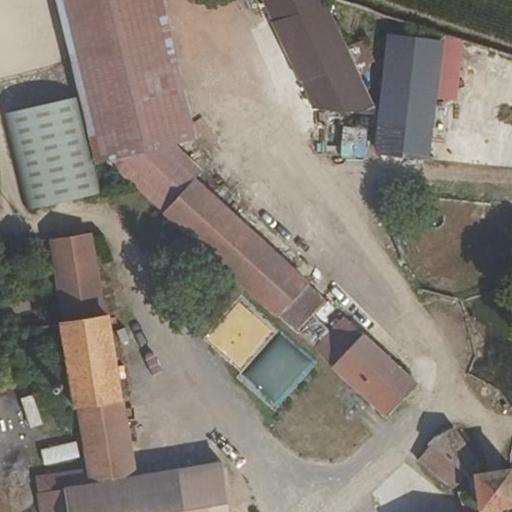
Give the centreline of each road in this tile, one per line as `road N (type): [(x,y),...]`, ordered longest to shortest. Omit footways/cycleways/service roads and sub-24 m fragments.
road 1 (track): [(452,386),(309,197),(248,107),(215,37)]
road 2 (residential): [(157,343),(248,454),(315,511)]
road 3 (track): [(309,197),(387,181),(511,192)]
road 4 (residential): [(321,511),(452,386)]
